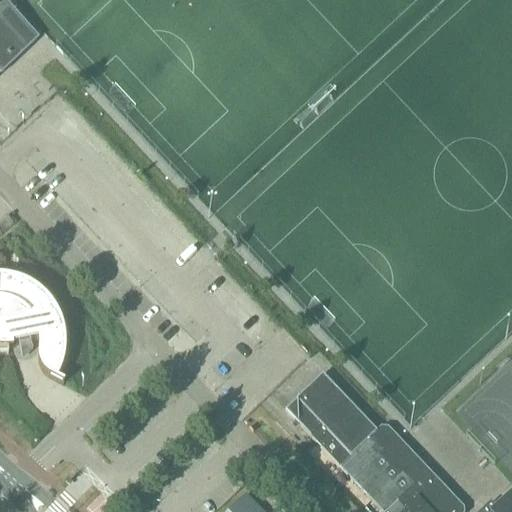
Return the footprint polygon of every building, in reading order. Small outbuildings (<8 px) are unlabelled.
[(0,76),(38,42),(7,9),(4,13),(0,8),(0,76)] [(30,348),(31,347),(31,346),(31,345),(31,344),(30,343),(39,341),(39,342),(39,345),(40,349),(39,352),(39,357),(39,360),(39,361),(40,365),(40,366),(41,369),(42,371),(44,373),(45,375),(47,377),(50,379),(64,386),(65,385),(58,381),(59,379),(61,375),(62,370),(64,366),(64,363),(65,359),(66,354),(66,349),(66,347),(66,342),(65,337),(64,333),(64,330),(62,326),(60,321),(58,317),(57,315),(56,313),(54,309),(51,305),(49,303),(46,299),(44,298),(42,296),(38,293),(34,290),(30,288),(24,284),(17,282),(11,280),(6,279),(0,278),(0,350),(2,350),(6,351),(10,350),(14,350),(13,346),(20,345),(20,346),(20,348),(21,348),(21,349),(22,350),(24,350),(25,351),(26,351),(27,350),(28,350),(29,349),(30,348)] [(322,375),(285,410),(380,511),(461,511),(461,506),(388,428),(376,428),(374,429),(322,375)] [(511,511),(511,491),(494,508),(490,504),(481,511),(511,511)] [(259,511),(246,498),(231,511),(259,511)]
